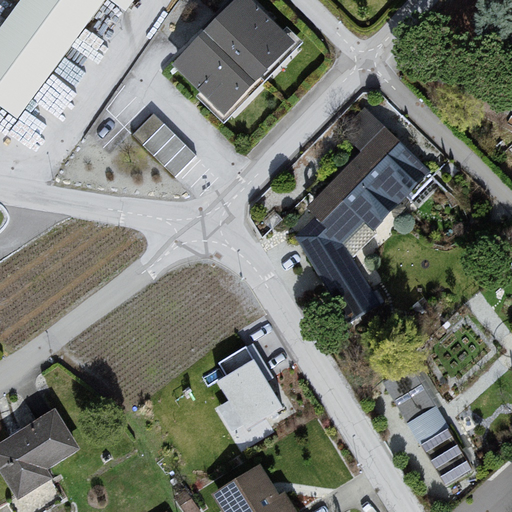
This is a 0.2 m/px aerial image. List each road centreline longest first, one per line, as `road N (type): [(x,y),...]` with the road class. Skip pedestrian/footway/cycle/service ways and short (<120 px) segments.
road 1 (residential): [(211,237),(269,307),(398,511)]
road 2 (residential): [(211,237),(0,370)]
road 3 (residential): [(368,65),(211,237)]
road 4 (residential): [(0,189),(211,237)]
road 5 (residential): [(511,201),(368,65)]
